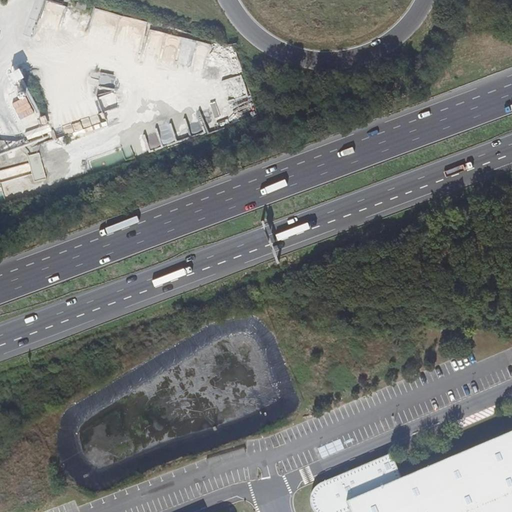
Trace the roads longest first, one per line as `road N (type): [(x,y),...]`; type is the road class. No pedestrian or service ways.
road 1 (trunk): [(511,94),(0,284)]
road 2 (trunk): [(0,340),(511,150)]
road 3 (secondary): [(228,0),(276,50),(334,62),(390,42),(427,0)]
